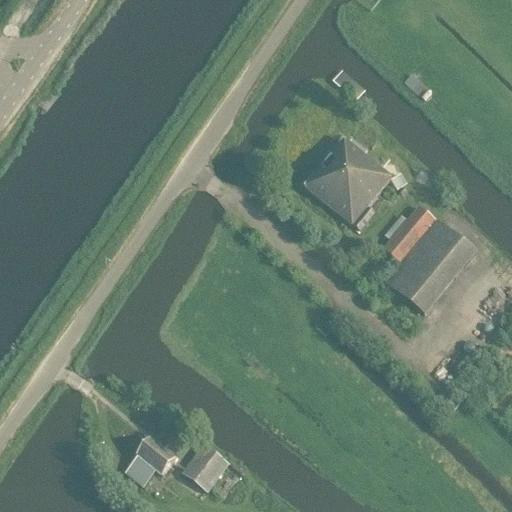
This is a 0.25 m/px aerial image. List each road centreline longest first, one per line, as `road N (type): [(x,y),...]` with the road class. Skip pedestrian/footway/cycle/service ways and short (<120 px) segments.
road 1 (tertiary): [(0,440),(301,0)]
road 2 (unclassified): [(0,117),(83,0)]
